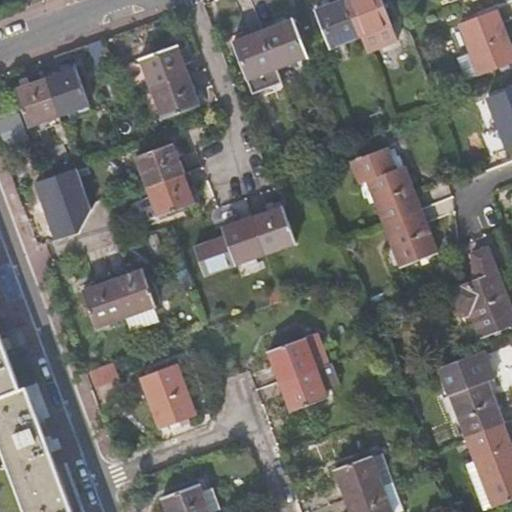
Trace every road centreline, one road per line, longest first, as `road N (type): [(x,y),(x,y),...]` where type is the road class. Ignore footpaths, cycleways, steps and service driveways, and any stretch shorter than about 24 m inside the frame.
road 1 (residential): [(98,489),(0,227)]
road 2 (residential): [(274,511),(238,413),(98,489)]
road 3 (residential): [(193,0),(249,195)]
road 4 (residential): [(137,0),(0,48)]
